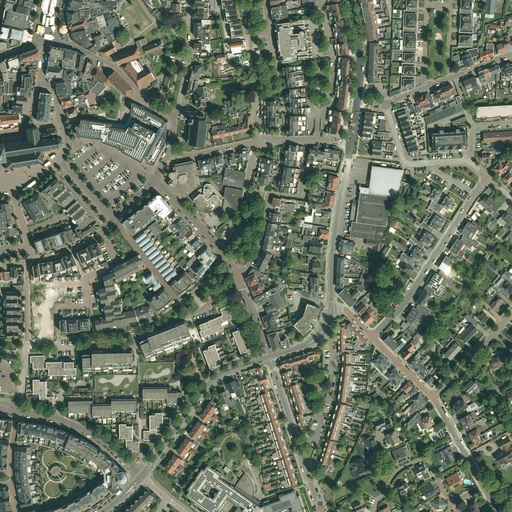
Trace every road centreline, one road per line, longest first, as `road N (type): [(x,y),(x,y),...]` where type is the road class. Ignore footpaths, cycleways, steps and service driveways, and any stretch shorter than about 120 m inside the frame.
road 1 (residential): [(371,337),(488,179)]
road 2 (secondary): [(142,476),(215,377),(268,357)]
road 3 (secondary): [(331,308),(350,144)]
road 4 (residential): [(238,276),(258,249),(268,203),(247,188),(254,141)]
road 5 (residential): [(142,476),(89,432),(20,412)]
road 6 (residential): [(297,444),(314,438),(328,399),(331,342),(323,332)]
road 7 (residential): [(238,276),(153,180)]
road 8 (residential): [(254,141),(250,36),(270,33)]
road 9 (residential): [(385,104),(404,162),(466,160)]
